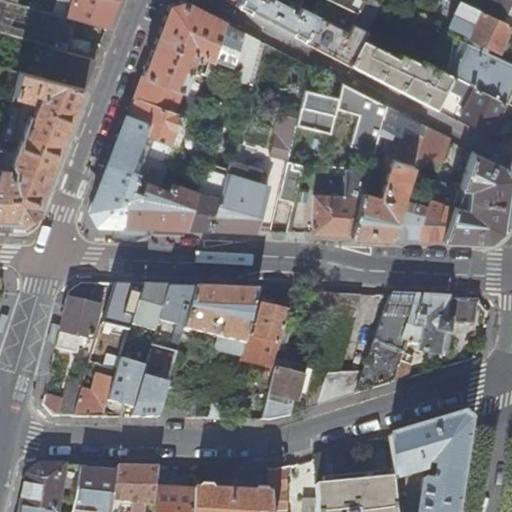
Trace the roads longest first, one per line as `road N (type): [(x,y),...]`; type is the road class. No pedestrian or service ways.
road 1 (residential): [(508,370),(266,440),(35,435),(3,417)]
road 2 (residential): [(47,253),(225,263),(308,257),(364,270),(511,274)]
road 3 (residential): [(511,156),(203,0)]
road 4 (residential): [(47,253),(136,0)]
road 5 (tertiary): [(487,511),(508,370)]
